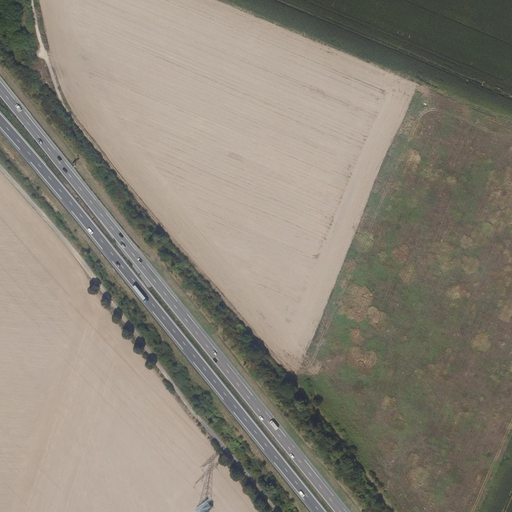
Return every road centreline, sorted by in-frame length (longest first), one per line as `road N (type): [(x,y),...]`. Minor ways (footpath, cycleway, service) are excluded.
road 1 (track): [(31,0),(63,106),(395,511)]
road 2 (trunk): [(343,511),(0,88)]
road 3 (trunk): [(0,120),(320,511)]
